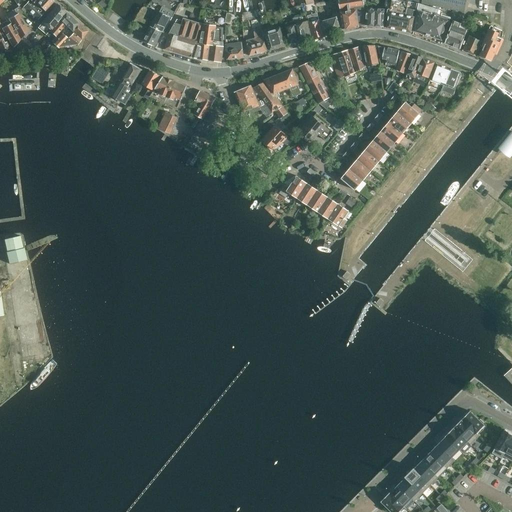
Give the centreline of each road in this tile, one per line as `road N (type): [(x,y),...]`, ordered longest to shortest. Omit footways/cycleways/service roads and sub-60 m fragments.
road 1 (tertiary): [(222,73),(377,33),(505,81)]
road 2 (residential): [(222,73),(244,153),(280,172),(309,159),(325,170),(382,99)]
road 3 (residential): [(364,502),(465,401),(511,423)]
road 4 (tertiary): [(222,73),(138,48),(71,0)]
